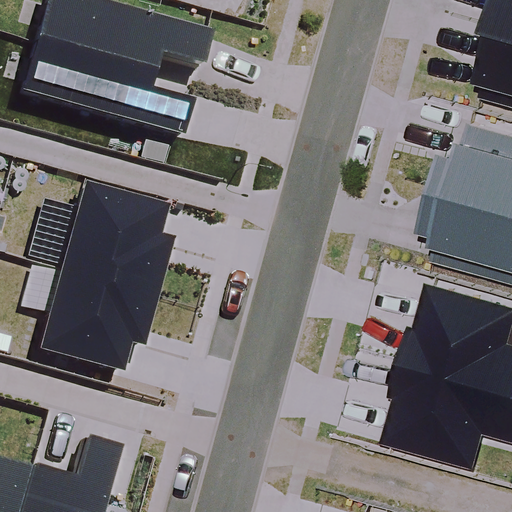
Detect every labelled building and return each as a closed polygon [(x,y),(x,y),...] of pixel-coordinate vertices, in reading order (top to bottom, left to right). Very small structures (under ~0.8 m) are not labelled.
[(197,40),(52,0),(38,0),(10,101),(168,145),(175,119),(127,106),(140,61),(188,74),(197,40)] [(494,27),(511,32),(511,0),(494,0),(488,25),(494,27)] [(511,105),(511,32),(494,27),(478,82),(485,84),(482,97),(511,105)] [(435,186),(511,207),(511,137),(466,124),(457,156),(445,153),(435,186)] [(511,283),(511,207),(435,186),(423,229),(439,234),(431,260),(511,283)] [(151,215),(69,193),(47,271),(144,298),(157,249),(142,245),(151,215)] [(22,360),(106,383),(114,352),(128,356),(144,298),(47,271),(22,360)] [(511,328),(511,307),(426,283),(413,328),(410,327),(399,364),(497,391),(511,395),(511,346),(507,345),(511,328)] [(511,395),(497,391),(399,364),(390,395),(398,398),(385,443),(475,468),(485,433),(511,440),(511,395)] [(11,480),(1,511),(88,511),(105,456),(70,446),(58,489),(12,475),(11,480)] [(0,511),(1,511),(11,480),(0,476),(0,511)]
